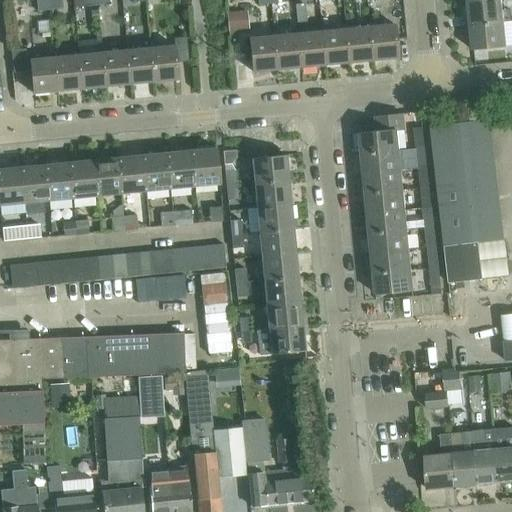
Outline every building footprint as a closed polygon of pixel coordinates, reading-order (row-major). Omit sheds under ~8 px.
[(49,10),(47,0),(36,0),(37,11),(49,10)] [(47,0),(49,10),(62,8),(61,0),(47,0)] [(501,0),(485,0),(467,2),(469,26),(503,22),(501,0)] [(246,11),(227,13),(230,38),(239,37),(239,30),(248,29),(246,11)] [(503,22),(469,26),(472,51),(506,48),(503,22)] [(393,24),(393,25),(369,27),(373,61),(397,58),(395,45),(406,44),(404,23),(393,24)] [(345,30),(348,63),(373,61),(369,27),(345,30)] [(348,63),(345,30),(321,32),(324,66),(348,63)] [(297,35),(300,68),(324,66),(321,32),(297,35)] [(273,37),(276,70),(300,68),(297,35),(273,37)] [(276,70),(273,37),(248,40),(252,73),(276,70)] [(149,49),(152,83),(177,80),(175,63),(189,62),(186,38),(175,39),(176,47),(149,49)] [(125,52),(128,85),(152,83),(149,49),(125,52)] [(25,50),(12,51),(14,73),(27,72),(25,50)] [(101,54),(105,88),(128,85),(125,52),(101,54)] [(78,56),(81,90),(105,88),(101,54),(78,56)] [(81,90),(78,56),(54,59),(57,92),(81,90)] [(57,92),(54,59),(29,61),(32,95),(57,92)] [(360,155),(398,151),(396,131),(403,130),(402,114),(374,117),(375,132),(358,134),(360,155)] [(430,128),(448,282),(448,283),(508,277),(490,121),(430,128)] [(422,128),(414,129),(415,146),(424,146),(422,128)] [(189,151),(193,187),(217,184),(214,148),(189,151)] [(166,153),(169,189),(193,187),(189,151),(166,153)] [(398,151),(360,155),(362,175),(400,171),(398,151)] [(418,169),(426,168),(424,151),(416,152),(418,169)] [(142,155),(145,191),(169,189),(166,153),(142,155)] [(117,158),(120,194),(145,191),(142,155),(117,158)] [(253,184),(287,180),(285,156),(251,159),(253,184)] [(92,160),(96,196),(120,194),(117,158),(92,160)] [(68,163),(72,198),(96,196),(92,160),(68,163)] [(44,165),(48,201),(72,198),(68,163),(44,165)] [(20,167),(23,203),(48,201),(44,165),(20,167)] [(0,205),(23,203),(20,167),(0,169),(0,205)] [(426,168),(418,169),(420,186),(428,185),(426,168)] [(226,186),(236,185),(235,171),(225,172),(226,186)] [(400,171),(362,175),(364,195),(402,191),(400,171)] [(253,184),(256,208),(290,205),(287,180),(253,184)] [(236,185),(226,186),(227,200),(238,199),(236,185)] [(402,191),(364,195),(366,215),(404,211),(402,191)] [(423,209),(431,208),(429,191),(421,192),(423,209)] [(256,208),(258,232),(292,229),(290,205),(256,208)] [(222,215),(221,207),(208,208),(209,217),(222,215)] [(431,208),(423,209),(425,226),(425,228),(433,228),(431,208)] [(172,212),(172,220),(191,218),(190,210),(172,212)] [(404,211),(366,215),(368,234),(406,230),(404,211)] [(172,220),(172,212),(160,213),(160,221),(172,220)] [(123,216),(124,225),(137,224),(136,215),(123,216)] [(124,225),(123,216),(111,218),(111,226),(124,225)] [(74,221),(75,230),(88,229),(87,220),(74,221)] [(231,235),(241,234),(240,220),(229,221),(231,235)] [(75,230),(74,221),(62,222),(63,231),(75,230)] [(25,225),(27,239),(40,238),(39,224),(25,225)] [(27,239),(25,225),(1,228),(3,241),(27,239)] [(427,249),(435,248),(433,228),(425,228),(426,231),(427,249)] [(258,232),(261,257),(294,254),(292,229),(258,232)] [(406,230),(368,234),(370,255),(408,251),(406,230)] [(241,234),(231,235),(232,248),(242,247),(241,234)] [(210,247),(212,269),(224,268),(222,245),(210,247)] [(195,248),(196,271),(212,269),(210,247),(195,248)] [(183,249),(185,272),(196,271),(195,248),(183,249)] [(435,248),(427,249),(429,266),(437,265),(435,248)] [(171,250),(173,273),(185,272),(183,249),(171,250)] [(159,251),(160,274),(173,273),(171,250),(159,251)] [(147,252),(149,275),(160,274),(159,251),(147,252)] [(408,251),(370,255),(372,275),(411,271),(408,251)] [(135,254),(137,276),(149,275),(147,252),(135,254)] [(137,276),(135,254),(123,255),(125,277),(137,276)] [(261,257),(263,282),(297,278),(294,254),(261,257)] [(113,278),(125,277),(123,255),(111,256),(113,278)] [(97,280),(113,278),(111,256),(95,257),(97,280)] [(85,281),(97,280),(95,257),(83,258),(85,281)] [(74,282),(85,281),(83,258),(71,259),(74,282)] [(59,261),(62,283),(74,282),(71,259),(59,261)] [(62,283),(59,261),(47,262),(49,284),(62,283)] [(35,263),(37,286),(49,284),(47,262),(35,263)] [(20,264),(22,287),(37,286),(35,263),(20,264)] [(22,287),(20,264),(8,265),(10,285),(9,285),(9,288),(22,287)] [(235,284),(247,283),(245,268),(234,269),(235,284)] [(438,270),(430,271),(432,295),(441,294),(438,270)] [(225,271),(201,274),(209,352),(233,350),(225,271)] [(411,271),(372,275),(374,295),(413,291),(411,271)] [(263,282),(265,306),(299,302),(297,278),(263,282)] [(247,283),(235,284),(236,297),(248,296),(247,283)] [(265,306),(268,330),(302,327),(299,302),(265,306)] [(511,314),(500,316),(505,361),(511,360),(511,314)] [(240,333),(251,332),(249,317),(238,318),(240,333)] [(256,331),(258,356),(304,351),(302,327),(268,330),(256,331)] [(28,329),(0,330),(0,424),(21,424),(21,432),(42,431),(40,380),(86,379),(156,374),(184,372),(184,369),(195,369),(194,334),(183,334),(84,337),(28,339),(28,329)] [(251,332),(240,333),(241,346),(252,345),(251,332)] [(239,365),(215,368),(219,395),(243,391),(239,365)] [(216,478),(244,475),(240,428),(211,431),(207,386),(206,370),(186,372),(186,388),(197,511),(209,511),(220,511),(216,478)] [(511,370),(491,372),(492,392),(511,390),(511,370)] [(454,375),(454,372),(454,371),(443,372),(444,392),(461,390),(460,375),(454,375)] [(163,378),(164,391),(172,391),(173,403),(185,401),(183,376),(163,378)] [(480,376),(468,377),(469,390),(481,388),(480,376)] [(68,384),(50,386),(51,402),(69,401),(68,384)] [(427,409),(448,408),(447,393),(426,395),(427,409)] [(101,481),(101,483),(103,511),(143,511),(141,487),(144,487),(144,479),(143,479),(137,417),(103,420),(107,462),(108,476),(108,480),(101,481)] [(281,504),(278,472),(263,473),(262,461),(266,460),(263,420),(243,422),(250,506),(281,504)] [(495,450),(498,483),(511,482),(511,429),(503,430),(505,449),(495,450)] [(472,431),(472,432),(477,485),(498,483),(495,450),(493,430),(472,431)] [(21,432),(23,465),(44,464),(42,431),(21,432)] [(452,434),(456,487),(477,485),(472,432),(452,434)] [(456,487),(452,434),(440,435),(442,455),(425,456),(428,489),(456,487)] [(278,472),(281,504),(312,501),(309,469),(290,471),(289,462),(291,462),(289,438),(276,439),(278,463),(281,463),(282,471),(278,472)] [(48,494),(49,498),(54,498),(55,511),(94,511),(93,492),(62,494),(59,466),(46,467),(48,494)] [(168,468),(169,484),(171,511),(191,511),(188,480),(185,481),(184,467),(168,468)] [(50,508),(49,498),(48,494),(46,494),(46,487),(37,488),(38,495),(35,495),(34,488),(26,489),(25,470),(11,472),(12,489),(0,490),(0,494),(1,511),(35,511),(35,510),(50,508)] [(144,479),(144,487),(149,486),(151,511),(171,511),(169,484),(158,485),(158,478),(144,479)]
